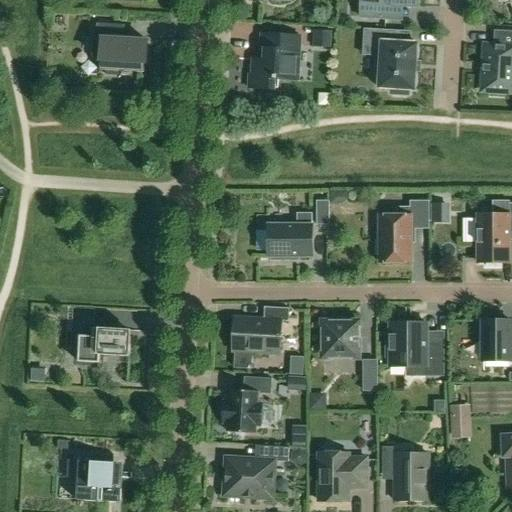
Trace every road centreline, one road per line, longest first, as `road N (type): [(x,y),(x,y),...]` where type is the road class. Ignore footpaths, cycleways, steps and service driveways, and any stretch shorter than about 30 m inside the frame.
road 1 (residential): [(185,292),(511,293)]
road 2 (residential): [(170,511),(185,292)]
road 3 (residential): [(191,190),(25,180),(0,161)]
road 4 (residential): [(191,190),(203,0)]
